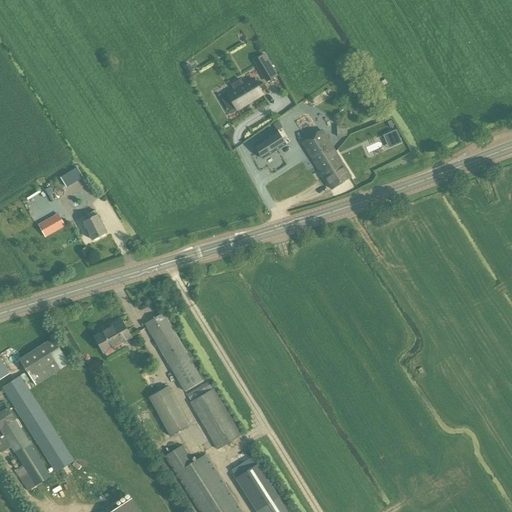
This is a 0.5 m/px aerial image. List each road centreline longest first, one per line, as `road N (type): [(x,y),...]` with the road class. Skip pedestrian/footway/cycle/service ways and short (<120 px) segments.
road 1 (primary): [(0,316),(338,213),(511,147)]
road 2 (track): [(348,209),(511,462)]
